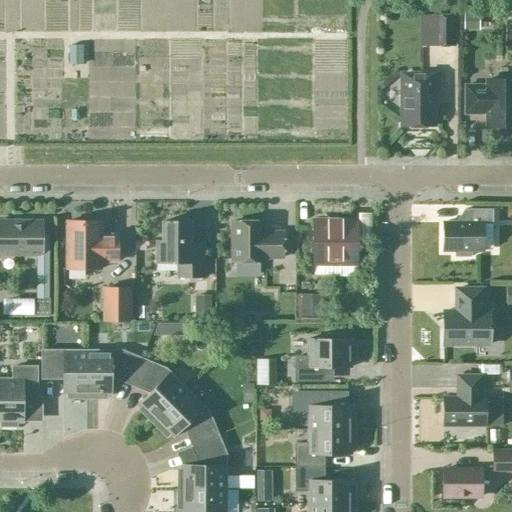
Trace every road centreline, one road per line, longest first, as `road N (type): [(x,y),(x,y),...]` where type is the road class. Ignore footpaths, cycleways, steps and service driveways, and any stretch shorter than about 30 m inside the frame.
road 1 (residential): [(399,175),(0,175)]
road 2 (residential): [(399,511),(399,175)]
road 3 (residential): [(116,511),(115,461),(0,462)]
